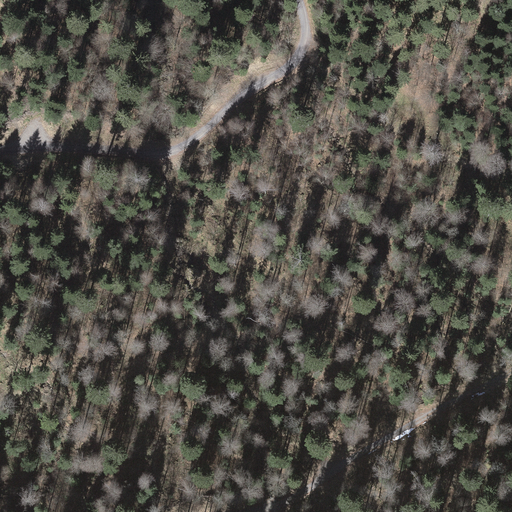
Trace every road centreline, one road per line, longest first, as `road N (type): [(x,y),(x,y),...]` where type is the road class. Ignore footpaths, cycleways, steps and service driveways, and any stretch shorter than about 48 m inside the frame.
road 1 (track): [(95,373),(231,350),(335,241),(380,219),(392,172),(397,81),(374,0)]
road 2 (track): [(0,151),(176,148),(210,127),(244,89),(282,75),(305,53),(297,0)]
road 3 (track): [(245,511),(290,505),(423,415),(511,373)]
